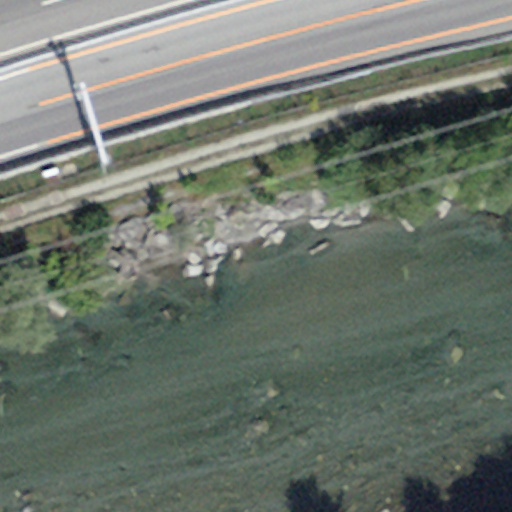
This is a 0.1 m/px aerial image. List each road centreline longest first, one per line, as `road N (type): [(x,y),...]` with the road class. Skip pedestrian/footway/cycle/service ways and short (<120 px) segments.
road 1 (track): [(0,215),(302,123),(511,76)]
road 2 (motorway): [(0,120),(415,0)]
